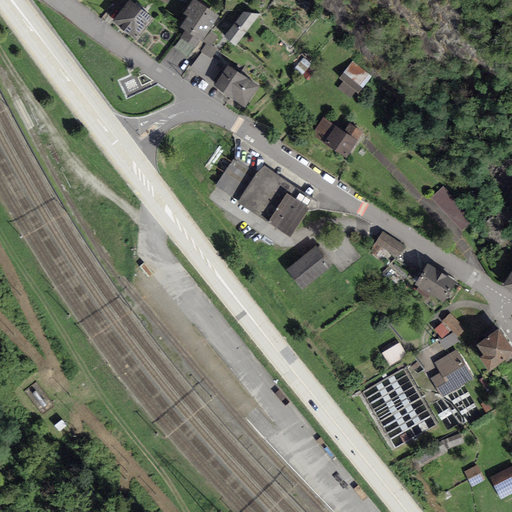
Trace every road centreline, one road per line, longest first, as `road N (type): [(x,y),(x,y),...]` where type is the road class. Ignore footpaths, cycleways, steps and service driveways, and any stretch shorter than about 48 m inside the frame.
road 1 (primary): [(406,511),(121,150)]
road 2 (residential): [(502,298),(220,116),(173,116),(121,150)]
road 3 (primary): [(121,150),(7,0)]
